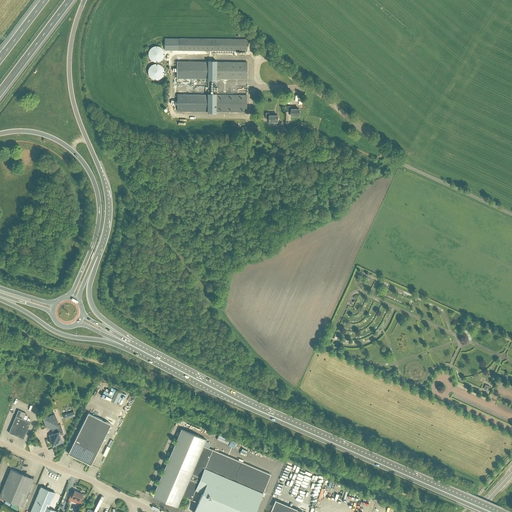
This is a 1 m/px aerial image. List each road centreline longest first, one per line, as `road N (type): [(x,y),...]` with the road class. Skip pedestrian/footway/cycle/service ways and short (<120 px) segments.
road 1 (trunk): [(492,511),(147,353)]
road 2 (motorway): [(96,255),(106,191),(69,76),(83,0)]
road 3 (motorway): [(0,133),(57,139),(84,162),(97,189),(96,234),(67,296)]
road 4 (unclassified): [(330,102),(400,161),(511,213)]
road 5 (trunk): [(0,298),(62,334),(147,353)]
road 6 (unclassified): [(136,503),(0,442)]
road 7 (motorway): [(147,353),(91,306),(96,255)]
